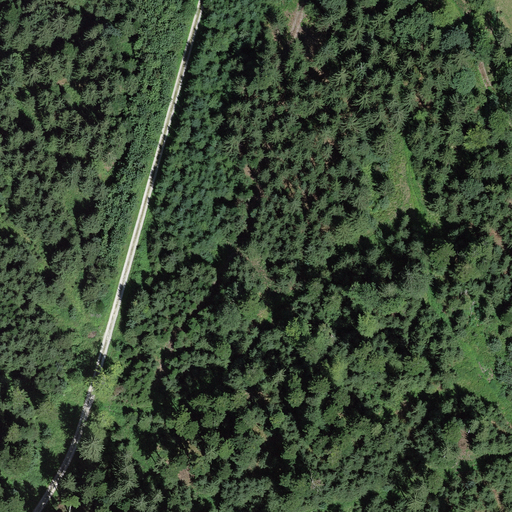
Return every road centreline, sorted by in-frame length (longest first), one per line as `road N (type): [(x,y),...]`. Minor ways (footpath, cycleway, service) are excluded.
road 1 (track): [(34,511),(87,404),(201,0)]
road 2 (track): [(511,123),(442,0)]
